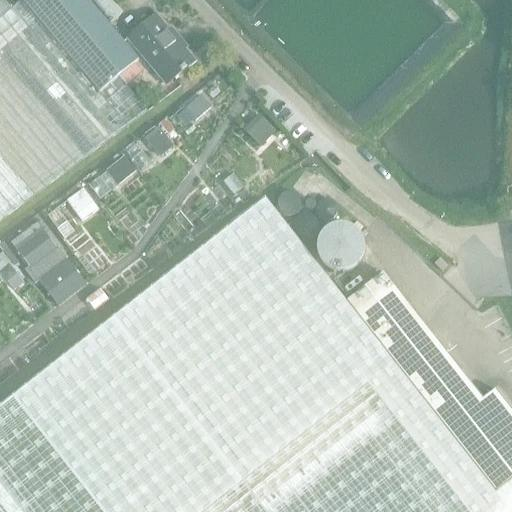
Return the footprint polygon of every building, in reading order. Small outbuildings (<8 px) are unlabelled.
[(21,3),(12,11),(2,0),(0,0),(0,223),(147,114),(118,79),(98,95),(21,3)] [(98,95),(118,79),(138,62),(85,0),(24,0),(21,3),(98,95)] [(156,18),(127,41),(166,88),(194,64),(156,18)] [(135,64),(118,79),(125,87),(143,73),(135,64)] [(215,88),(207,94),(211,100),(220,94),(215,88)] [(201,96),(185,110),(195,123),(212,108),(201,96)] [(258,115),(243,131),(252,139),(267,123),(258,115)] [(161,126),(169,136),(174,131),(166,122),(161,126)] [(191,125),(184,131),(188,136),(196,130),(191,125)] [(159,129),(145,141),(160,160),(174,148),(159,129)] [(137,146),(127,154),(141,171),(151,163),(137,146)] [(124,158),(106,172),(107,173),(118,186),(118,187),(136,173),(124,158)] [(107,173),(100,179),(111,192),(118,186),(107,173)] [(223,183),(233,196),(243,189),(232,176),(223,183)] [(89,186),(101,200),(111,192),(100,179),(99,178),(89,186)] [(84,190),(67,203),(77,216),(94,204),(84,190)] [(384,272),(345,304),(265,202),(0,410),(0,511),(510,511),(511,511),(511,410),(496,390),(483,399),(384,272)] [(47,217),(58,230),(67,223),(57,210),(47,217)] [(40,223),(11,245),(30,269),(26,272),(35,285),(40,282),(59,307),(85,286),(57,249),(59,247),(40,223)] [(3,253),(0,255),(0,260),(6,267),(9,265),(10,267),(12,265),(3,253)] [(0,272),(0,273),(7,283),(17,275),(10,267),(9,265),(6,267),(0,272)] [(15,292),(24,283),(21,279),(17,275),(7,283),(15,292)] [(100,290),(87,301),(95,311),(108,301),(100,290)]
